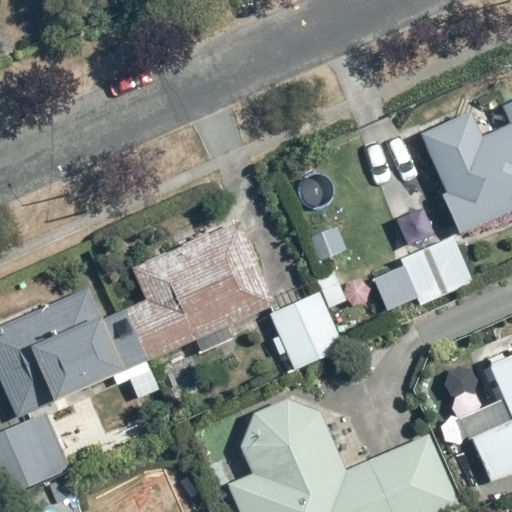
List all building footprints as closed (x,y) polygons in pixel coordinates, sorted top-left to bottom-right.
[(439,201),(457,236),(511,211),(511,94),(419,135),(446,196),(439,201)] [(265,313),(291,375),(350,349),(331,308),(351,299),(337,268),(311,279),(317,292),(274,311),(235,222),(128,269),(142,301),(105,317),(91,285),(0,325),(0,378),(19,421),(0,429),(0,485),(6,499),(75,469),(50,412),(112,385),(114,390),(126,385),(134,402),(161,389),(150,363),(260,315),(265,313)] [(418,303),(420,312),(477,286),(454,234),(398,259),(401,265),(370,278),(387,317),(418,303)] [(457,420),(489,487),(511,475),(511,354),(487,365),(503,400),(457,420)] [(248,432),(241,457),(249,477),(232,484),(242,511),(463,511),(433,435),(341,471),(309,391),(243,417),(248,432)]
